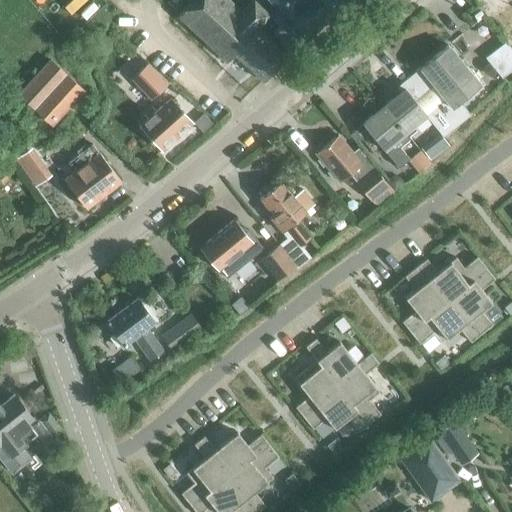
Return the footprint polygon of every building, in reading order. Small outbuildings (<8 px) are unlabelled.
[(217,53),(261,7),(253,0),(241,13),(228,0),(194,0),(178,16),(217,53)] [(280,40),(293,54),(347,0),(270,0),(281,11),(274,18),(281,25),(274,32),(281,39),(280,40)] [(261,7),(217,53),(227,62),(235,54),(264,80),(288,57),(258,28),(271,16),(261,7)] [(485,57),(501,77),(511,68),(511,48),(506,41),(485,57)] [(428,61),(461,101),(480,85),(448,45),(428,61)] [(20,97),(53,125),(84,89),(50,61),(20,97)] [(471,114),(461,101),(428,61),(410,76),(424,93),(434,85),(445,98),(426,114),(427,115),(426,116),(443,136),(471,114)] [(132,79),(152,99),(169,83),(148,64),(132,79)] [(415,101),(424,93),(410,76),(397,86),(401,91),(384,105),(406,132),(426,116),(427,115),(426,114),(415,101)] [(141,125),(163,149),(192,122),(171,98),(141,125)] [(411,138),(406,132),(384,105),(362,123),(398,168),(410,158),(400,146),(411,138)] [(358,147),(352,153),(338,136),(317,153),(341,181),(349,175),(371,201),(390,186),(358,147)] [(65,180),(87,208),(122,181),(92,144),(68,162),(75,171),(65,180)] [(17,161),(33,181),(43,173),(27,153),(17,161)] [(297,244),(309,235),(297,220),(305,213),(279,181),(258,198),(271,215),(268,217),(278,230),(283,226),(297,244)] [(223,263),(230,272),(247,258),(240,249),(248,243),(231,222),(205,243),(222,263),(223,263)] [(296,265),(305,258),(289,238),(280,245),(296,265)] [(258,259),(274,279),(292,263),(276,244),(258,259)] [(451,298),(487,269),(477,257),(463,267),(455,257),(437,272),(426,258),(426,259),(416,266),(445,302),(451,298)] [(409,331),(445,302),(416,266),(404,276),(415,290),(405,298),(415,311),(402,321),(401,322),(402,322),(409,331)] [(481,311),(491,303),(481,290),(495,279),(494,279),(487,269),(451,298),(480,334),(492,324),(481,311)] [(147,359),(160,349),(147,332),(153,328),(150,324),(152,322),(134,298),(104,321),(114,333),(109,337),(116,346),(121,343),(122,344),(131,338),(147,359)] [(480,334),(451,298),(445,302),(409,331),(419,344),(433,333),(441,343),(459,328),(470,342),(480,334)] [(160,335),(171,350),(198,330),(187,314),(160,335)] [(356,363),(339,341),(326,352),(315,338),(315,339),(305,347),(316,360),(334,382),(357,364),(356,363)] [(379,392),(365,374),(378,363),(370,353),(356,363),(357,364),(334,382),(339,388),(367,424),(380,414),(369,400),(379,392)] [(131,355),(112,370),(119,381),(140,367),(131,355)] [(448,363),(443,356),(435,362),(440,369),(448,363)] [(334,382),(316,360),(294,378),(308,396),(295,407),(302,416),(339,388),(334,382)] [(498,389),(511,406),(511,382),(511,380),(498,389)] [(367,424),(339,388),(302,416),(313,429),(326,418),(334,428),(347,418),(358,431),(367,424)] [(48,413),(31,427),(28,423),(32,419),(13,395),(0,405),(0,459),(12,474),(32,458),(22,445),(37,433),(44,442),(51,436),(53,439),(63,431),(48,413)] [(429,435),(455,471),(447,460),(471,444),(458,426),(455,428),(447,416),(427,430),(430,435),(429,435)] [(232,473),(268,444),(261,434),(260,434),(247,445),(236,432),(214,450),(232,473)] [(232,473),(214,450),(204,436),(194,444),(193,444),(204,458),(186,472),(194,482),(180,493),(191,506),(227,477),(232,473)] [(460,480),(430,438),(401,459),(430,501),(460,480)] [(273,477),(265,467),(278,456),(268,444),(232,473),(227,477),(254,511),(256,511),(265,505),(254,492),(273,477)] [(163,469),(169,477),(176,472),(169,464),(163,469)] [(299,483),(291,473),(283,480),(291,489),(299,483)] [(254,511),(227,477),(191,506),(195,511),(202,511),(212,505),(217,511),(228,511),(232,510),(233,511),(254,511)]
